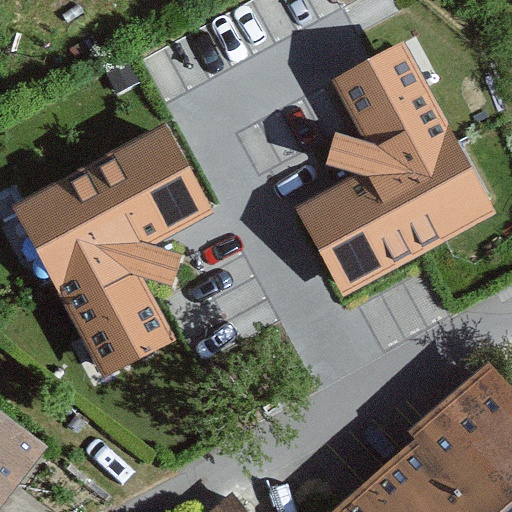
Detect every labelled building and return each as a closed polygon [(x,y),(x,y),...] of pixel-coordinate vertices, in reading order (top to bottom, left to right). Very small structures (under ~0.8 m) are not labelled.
[(337,192),(300,212),(344,293),(494,210),(402,45),(373,61),(333,83),(380,168),(337,192)] [(216,204),(171,126),(29,206),(118,362),(172,332),(127,254),(216,204)] [(421,442),(342,511),(511,511),(511,396),(490,372),(416,437),(421,442)] [(0,420),(0,495),(36,448),(0,420)] [(246,511),(233,496),(213,511),(246,511)]
